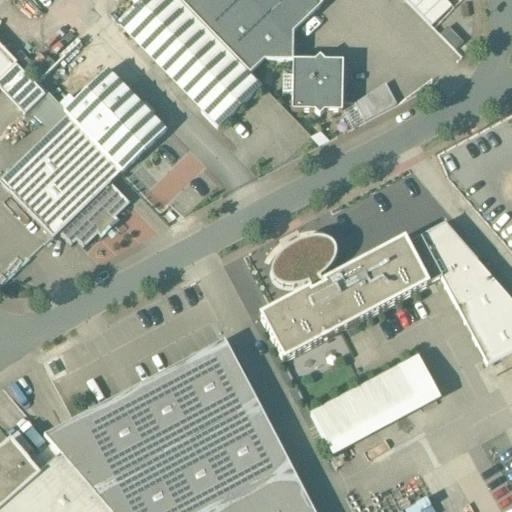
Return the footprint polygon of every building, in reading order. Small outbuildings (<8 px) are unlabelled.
[(260,89),(250,77),(174,0),(151,0),(119,30),(218,132),(260,89)] [(293,35),(321,8),(313,0),(174,0),(250,77),(264,64),(292,64),(302,64),(293,54),(293,35)] [(0,49),(0,81),(16,66),(0,49)] [(314,64),(302,64),(292,64),(292,80),(292,97),(292,114),(315,114),(319,119),(324,115),(342,114),(342,65),(324,64),(320,59),(314,64)] [(140,108),(106,73),(64,116),(68,119),(122,175),(165,134),(150,118),(154,114),(145,104),(140,108)] [(292,80),(283,80),(282,97),(292,97),(292,80)] [(385,86),(355,105),(364,124),(396,107),(385,86)] [(109,186),(122,175),(68,119),(0,185),(9,196),(66,141),(109,186)] [(128,206),(109,186),(66,141),(9,196),(8,197),(11,200),(11,199),(23,211),(22,211),(25,214),(25,213),(36,225),(36,226),(38,228),(39,228),(50,240),(52,243),(56,240),(55,240),(58,237),(69,248),(70,250),(72,248),(71,248),(76,244),(82,250),(81,250),(83,252),(84,250),(97,237),(100,239),(99,240),(102,242),(103,240),(102,240),(117,225),(118,226),(119,224),(117,223),(114,220),(128,207),(128,208),(130,206),(128,205),(128,206)] [(511,307),(444,228),(420,241),(438,275),(441,282),(487,368),(511,355),(511,307)] [(420,241),(407,249),(424,281),(438,275),(420,241)] [(407,249),(404,243),(327,283),(329,286),(306,299),(304,295),(258,319),(283,366),(428,289),(424,281),(407,249)] [(438,275),(424,281),(428,289),(441,282),(438,275)] [(362,366),(381,359),(372,336),(353,343),(362,366)] [(312,511),(226,345),(44,439),(60,458),(39,477),(0,511),(312,511)] [(418,360),(399,371),(416,403),(436,393),(418,360)] [(399,371),(310,417),(328,451),(416,403),(399,371)] [(0,511),(39,477),(11,444),(0,453),(0,511)]
